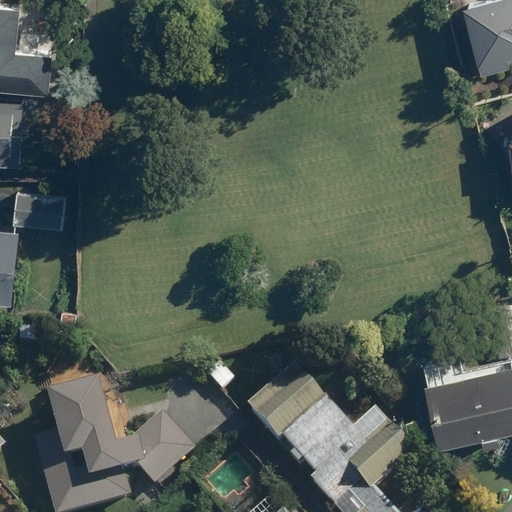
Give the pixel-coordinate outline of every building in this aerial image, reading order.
[(511,0),(464,0),(456,3),(475,70),(506,62),(504,56),(511,54),(511,0)] [(0,91),(45,92),(46,49),(11,48),(11,2),(0,2),(0,91)] [(0,160),(23,161),(24,96),(0,95),(0,160)] [(509,135),(498,137),(508,197),(511,196),(511,113),(505,115),(509,135)] [(66,197),(12,191),(9,223),(63,228),(66,197)] [(14,230),(0,229),(0,303),(7,304),(14,230)] [(511,298),(491,303),(502,353),(511,350),(511,298)] [(29,322),(13,322),(14,353),(29,353),(29,322)] [(460,355),(417,363),(432,446),(474,438),(476,446),(499,442),(497,430),(511,427),(511,354),(462,364),(460,355)] [(241,385),(217,360),(197,379),(222,404),(241,385)] [(349,430),(291,365),(235,414),(322,511),(392,511),(375,493),(410,462),(367,413),(349,430)] [(121,481),(138,477),(148,489),(194,449),(161,415),(123,442),(124,448),(111,451),(94,390),(40,404),(50,440),(28,446),(46,511),(90,511),(127,502),(121,481)] [(0,459),(9,452),(0,441),(0,459)]
